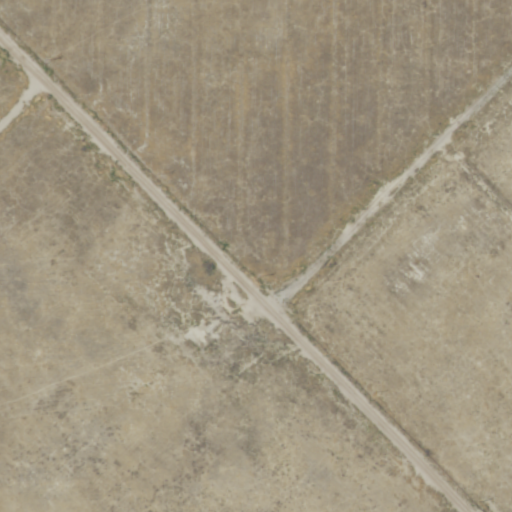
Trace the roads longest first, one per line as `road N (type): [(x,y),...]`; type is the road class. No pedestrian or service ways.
road 1 (track): [(0,37),(463,511)]
road 2 (track): [(511,65),(266,307)]
